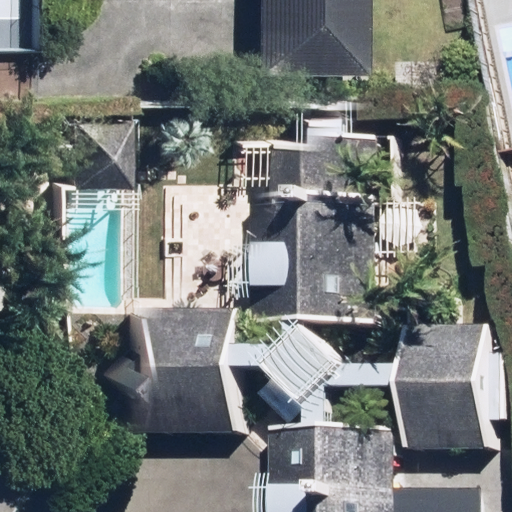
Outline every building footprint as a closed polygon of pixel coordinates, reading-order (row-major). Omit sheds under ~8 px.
[(248,0),(246,73),(355,76),(357,0),(248,0)] [(399,61),(397,101),(449,104),(451,64),(399,61)] [(276,435),(272,511),(483,511),(484,491),(402,487),(403,442),(342,439),(344,406),(410,409),(408,457),(497,460),(502,331),(411,327),(409,372),(349,370),(323,340),(387,341),(389,267),(434,268),(436,210),(402,209),(403,147),(359,146),(360,117),(279,115),(278,143),(230,141),(229,189),(164,187),(161,320),(121,319),(116,440),(242,445),(244,386),(266,387),(265,404),(296,433),(276,435)] [(69,123),(65,183),(131,187),(135,127),(69,123)] [(55,159),(0,157),(0,216),(1,217),(0,236),(0,344),(48,346),(55,159)] [(121,304),(123,197),(67,196),(66,303),(121,304)]
